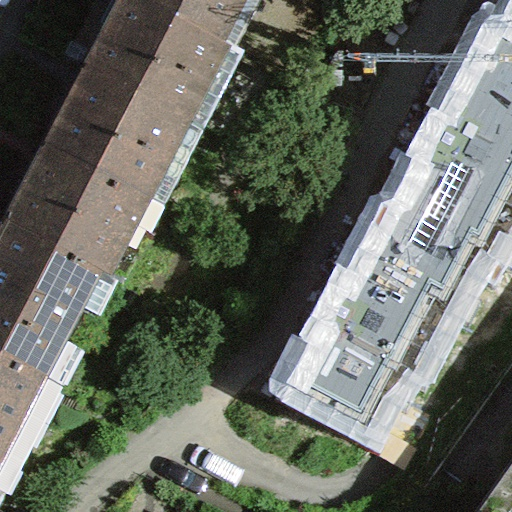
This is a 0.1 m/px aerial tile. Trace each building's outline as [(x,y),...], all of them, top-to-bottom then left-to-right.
[(85,72),(188,125),(227,50),(220,46),(131,0),(122,0),(100,44),(85,72)] [(131,0),(220,46),(244,0),(131,0)] [(391,218),(479,268),(489,273),(508,236),(506,235),(511,222),(511,37),(504,33),(491,26),(445,115),(459,122),(454,131),(444,126),(438,137),(432,148),(428,147),(391,218)] [(46,147),(148,201),(188,125),(85,72),(60,121),(46,147)] [(102,272),(109,276),(148,201),(46,147),(20,197),(7,223),(102,272)] [(373,438),(395,395),(400,398),(414,372),(411,371),(440,316),(452,322),(479,268),(391,218),(385,214),(345,290),(355,295),(351,304),(338,298),(332,311),(325,323),(327,325),(291,395),(373,438)] [(0,356),(46,380),(102,272),(7,223),(0,235),(0,356)] [(0,467),(46,380),(0,356),(0,467)] [(511,511),(511,467),(506,476),(480,511),(511,511)]
